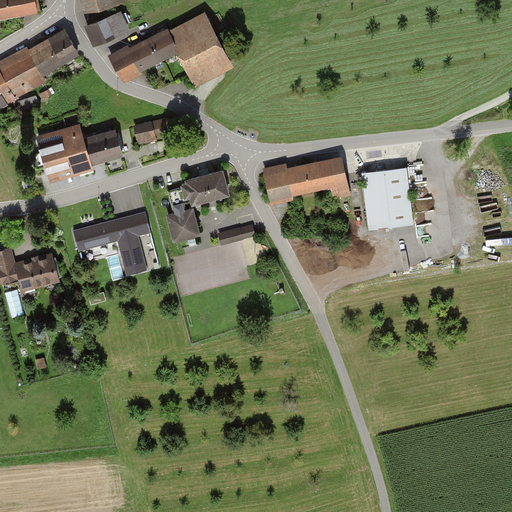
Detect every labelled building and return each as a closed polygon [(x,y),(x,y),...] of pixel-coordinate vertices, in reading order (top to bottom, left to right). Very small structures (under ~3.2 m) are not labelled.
[(0,0),(0,19),(40,13),(37,0),(0,0)] [(123,0),(81,0),(84,12),(124,5),(123,0)] [(122,12),(87,26),(94,44),(129,31),(122,12)] [(236,68),(207,12),(171,31),(169,32),(179,52),(198,88),(236,68)] [(67,30),(66,29),(30,49),(0,64),(0,90),(7,103),(48,81),(46,76),(81,56),(67,30)] [(142,71),(179,52),(169,32),(171,31),(170,29),(131,49),(142,71)] [(142,71),(131,49),(129,46),(109,56),(123,82),(142,71)] [(167,120),(136,126),(139,143),(171,138),(167,120)] [(96,171),(94,165),(87,138),(83,124),(39,136),(52,183),(96,171)] [(126,157),(118,129),(87,138),(94,165),(126,157)] [(287,163),(264,168),(271,205),(295,200),(294,196),(331,189),(334,201),(352,198),(344,157),(288,169),(287,163)] [(414,224),(408,169),(364,174),(371,229),(414,224)] [(232,195),(225,170),(186,179),(187,183),(182,184),(186,198),(191,197),(193,205),(232,195)] [(177,212),(168,215),(175,241),(202,234),(196,208),(186,210),(184,202),(175,204),(177,212)] [(152,232),(147,211),(77,229),(82,250),(121,240),(129,274),(150,269),(141,235),(152,232)] [(258,235),(255,222),(220,230),(224,243),(258,235)] [(61,280),(53,252),(17,262),(13,246),(0,249),(0,278),(1,284),(19,279),(21,290),(61,280)]
